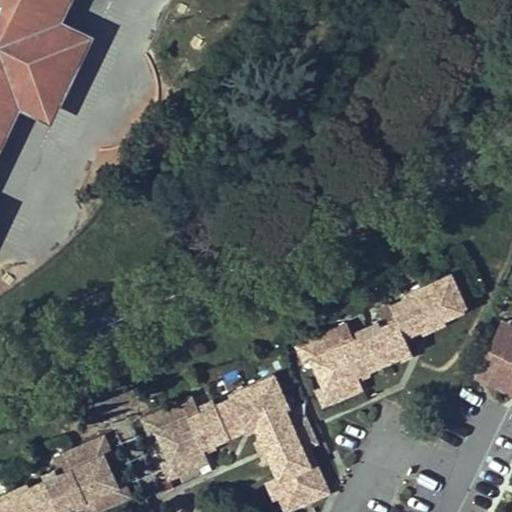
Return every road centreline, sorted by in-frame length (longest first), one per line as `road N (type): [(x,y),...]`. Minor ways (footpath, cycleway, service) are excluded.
road 1 (tertiary): [(0,357),(511,116)]
road 2 (residential): [(337,511),(382,454),(469,453)]
